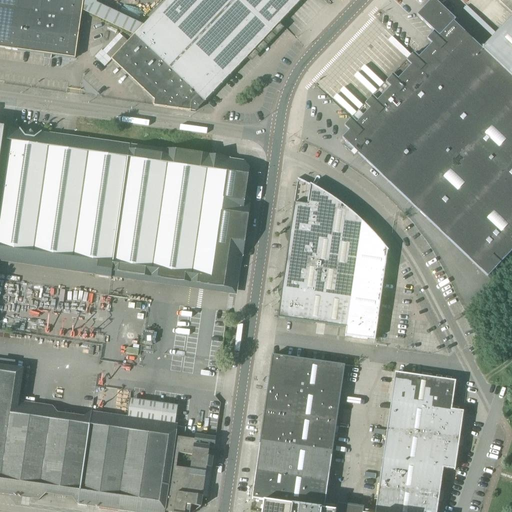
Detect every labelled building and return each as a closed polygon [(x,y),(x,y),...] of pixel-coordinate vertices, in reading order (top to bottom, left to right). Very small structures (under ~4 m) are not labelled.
[(209,84),(216,90),(280,24),(279,23),(289,12),(290,13),(291,12),(290,11),(300,0),(301,1),(302,0),(301,0),(168,0),(144,26),(97,4),(97,0),(0,0),(0,48),(75,59),(82,11),(135,36),(111,60),(154,101),(153,107),(191,112),(192,103),(192,102),(197,96),(209,84)] [(427,40),(432,45),(511,121),(511,18),(482,50),(454,23),(456,21),(433,0),(432,0),(417,16),(434,33),(427,40)] [(106,55),(111,60),(128,42),(123,38),(106,55)] [(511,121),(432,45),(383,96),(511,214),(511,121)] [(204,103),(216,90),(209,84),(197,96),(204,103)] [(511,252),(511,214),(383,96),(342,139),(488,278),(511,252)] [(66,272),(95,276),(102,229),(117,231),(129,146),(49,134),(49,135),(41,134),(42,134),(41,133),(34,139),(25,137),(20,130),(19,131),(20,131),(12,130),(12,129),(11,129),(0,208),(0,262),(14,264),(31,267),(66,272)] [(102,229),(95,276),(111,278),(112,272),(231,289),(238,284),(249,203),(244,197),(248,169),(243,162),(129,146),(117,231),(102,229)] [(356,242),(359,220),(356,217),(349,211),(342,205),(337,202),(332,198),(322,192),(310,185),(297,179),(290,233),(356,242)] [(359,220),(356,242),(352,271),(348,299),(344,328),(346,329),(345,337),(375,341),(387,253),(388,252),(385,248),(383,245),(379,240),(375,236),(369,229),(363,223),(359,220)] [(290,233),(286,261),(352,271),(356,242),(290,233)] [(286,261),(282,290),(348,299),(352,271),(286,261)] [(277,319),(344,328),(348,299),(282,290),(277,319)] [(272,356),(268,385),(340,395),(345,366),(272,356)] [(23,375),(22,375),(18,369),(18,368),(0,365),(0,494),(39,500),(46,494),(73,498),(78,505),(125,511),(189,511),(191,506),(201,508),(206,468),(211,469),(216,438),(185,434),(185,428),(177,427),(177,425),(91,413),(84,418),(57,414),(52,408),(52,407),(19,403),(23,375)] [(395,374),(391,402),(451,411),(455,382),(395,374)] [(268,385),(264,414),(336,424),(340,395),(268,385)] [(391,402),(386,431),(459,442),(463,412),(451,411),(391,402)] [(264,414),(260,443),(332,453),(336,424),(264,414)] [(382,460),(443,469),(455,471),(459,442),(386,431),(382,460)] [(260,443),(256,471),(328,482),(332,453),(260,443)] [(382,460),(378,489),(439,497),(443,469),(382,460)] [(323,511),(325,505),(328,482),(256,471),(251,500),(263,501),(261,511),(323,511)] [(378,489),(374,511),(436,511),(439,497),(378,489)]
